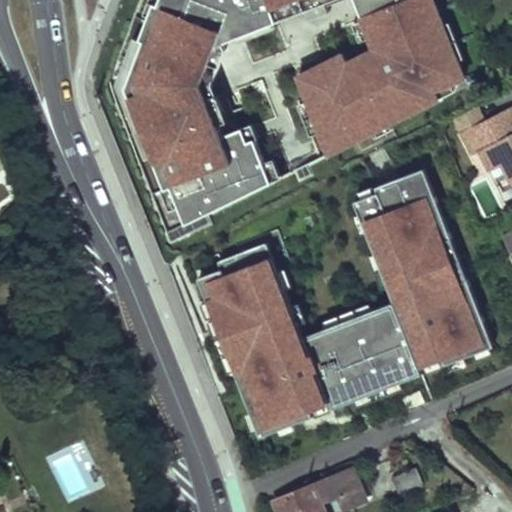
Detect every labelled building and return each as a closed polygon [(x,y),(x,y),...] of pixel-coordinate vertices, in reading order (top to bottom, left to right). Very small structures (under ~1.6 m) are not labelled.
[(173,173),(234,147),(224,124),(201,69),(214,35),(222,13),(181,0),(158,0),(132,72),(136,80),(125,83),(151,150),(163,147),(173,173)] [(181,0),(222,13),(214,35),(278,12),(273,0),(181,0)] [(439,0),(379,0),(359,9),(372,38),(347,52),(344,44),(294,66),(326,147),(443,91),(438,79),(469,70),(439,0)] [(511,103),(466,121),(474,145),(482,142),(489,163),(503,158),(510,176),(511,175),(511,103)] [(251,116),(224,124),(234,147),(173,173),(163,147),(151,150),(161,184),(169,180),(187,215),(271,172),(251,116)] [(267,245),(199,273),(257,442),(496,352),(427,173),(357,196),(393,306),(302,341),(267,245)] [(494,226),(481,233),(485,243),(499,237),(494,226)] [(417,467),(394,478),(400,492),(423,482),(417,467)] [(314,484),(321,503),(322,502),(339,495),(345,509),(367,501),(353,468),(314,484)] [(321,503),(314,484),(275,500),(280,511),(325,511),(322,502),(321,503)]
